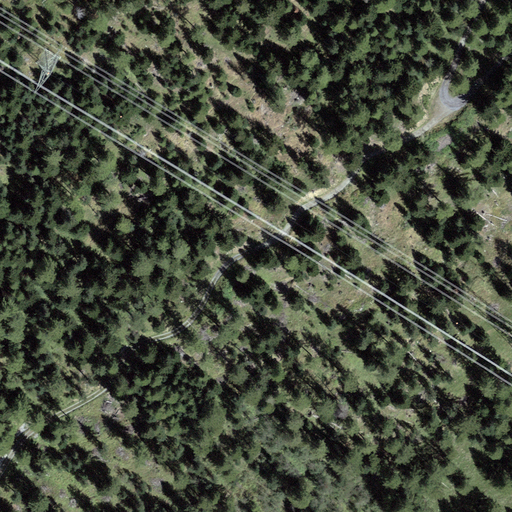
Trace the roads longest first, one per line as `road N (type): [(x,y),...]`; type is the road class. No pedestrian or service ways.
road 1 (track): [(0,473),(36,428),(112,382),(131,349),(187,324),(226,266),(280,235),(367,157),(448,112)]
road 2 (track): [(483,0),(446,83),(448,112)]
